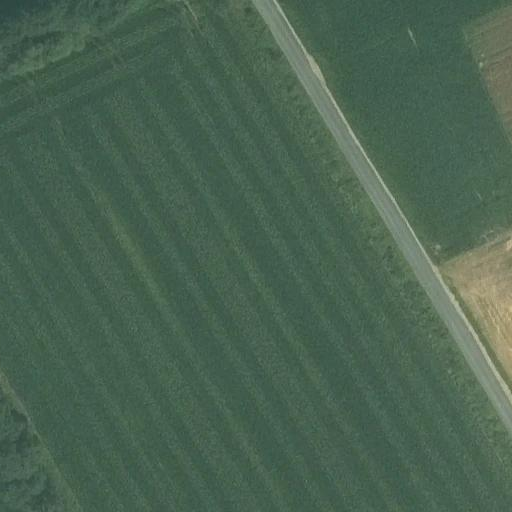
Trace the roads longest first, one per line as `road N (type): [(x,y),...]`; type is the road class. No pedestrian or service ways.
road 1 (track): [(511,424),(261,0)]
road 2 (track): [(0,366),(86,511)]
